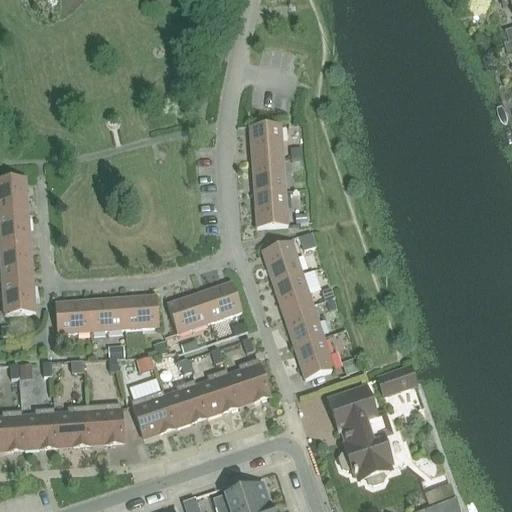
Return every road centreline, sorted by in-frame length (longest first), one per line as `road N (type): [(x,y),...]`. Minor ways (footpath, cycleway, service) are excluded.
road 1 (residential): [(294,452),(297,430),(235,255),(226,184),(248,0)]
road 2 (residential): [(294,452),(272,445),(78,511)]
